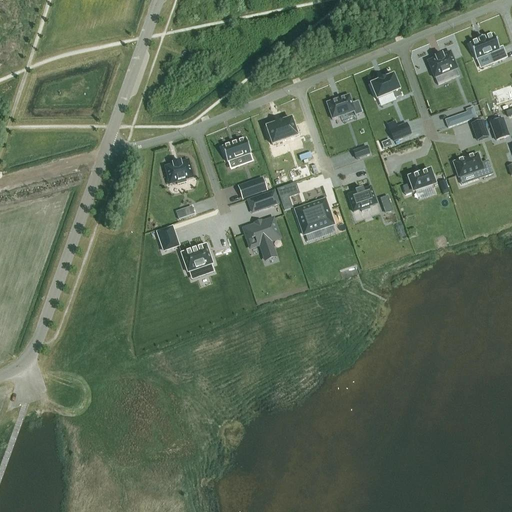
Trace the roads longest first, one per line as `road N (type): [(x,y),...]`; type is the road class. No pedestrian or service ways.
road 1 (residential): [(510,0),(195,130),(107,148)]
road 2 (tertiary): [(0,377),(24,369),(107,148)]
road 3 (tertiary): [(107,148),(159,0)]
